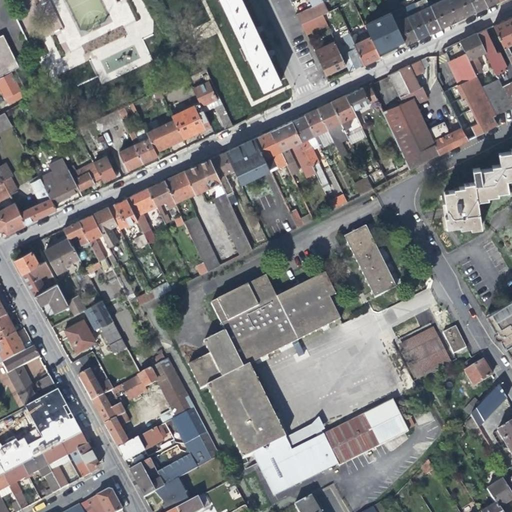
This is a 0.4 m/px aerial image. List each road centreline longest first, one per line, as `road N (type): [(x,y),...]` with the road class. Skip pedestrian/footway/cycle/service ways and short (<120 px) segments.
road 1 (residential): [(309,99),(0,246)]
road 2 (residential): [(114,472),(0,261)]
road 3 (residential): [(511,3),(309,99)]
road 4 (residential): [(511,381),(400,191)]
